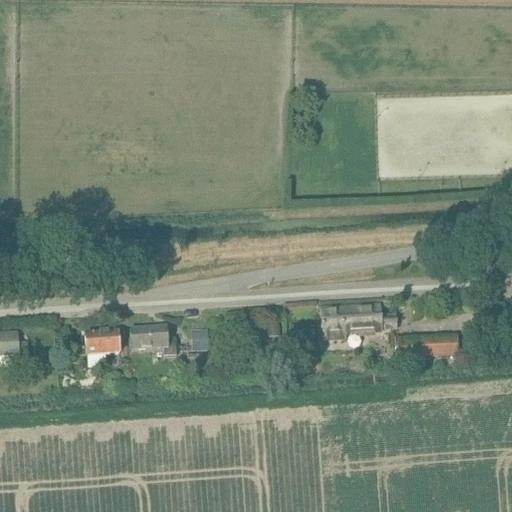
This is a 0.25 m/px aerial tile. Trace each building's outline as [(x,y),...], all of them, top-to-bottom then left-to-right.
[(389,317),(379,318),(378,311),(321,315),(322,328),(320,328),(320,331),(322,331),(323,343),(344,341),(343,334),(380,332),(380,331),(390,331),(389,317)] [(131,353),(162,350),(163,359),(175,358),(174,341),(167,341),(166,327),(129,331),(131,353)] [(279,339),(278,328),(266,329),(266,340),(279,339)] [(84,334),(87,370),(106,369),(105,358),(119,357),(117,332),(84,334)] [(207,353),(206,332),(190,332),(190,354),(207,353)] [(0,358),(17,358),(17,362),(27,361),(26,344),(16,345),(16,334),(0,334),(0,358)] [(399,340),(393,340),(395,362),(401,362),(456,358),(455,337),(427,338),(399,340)]
